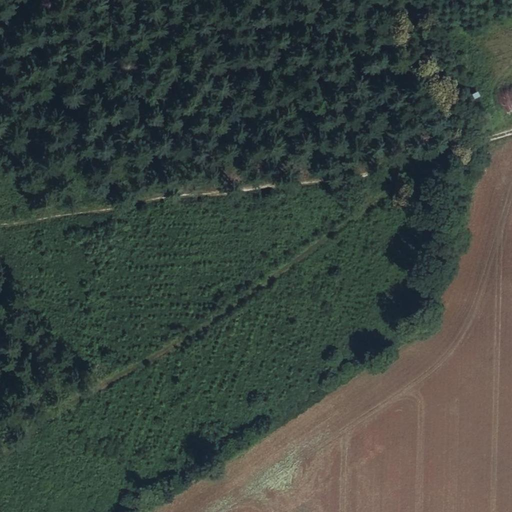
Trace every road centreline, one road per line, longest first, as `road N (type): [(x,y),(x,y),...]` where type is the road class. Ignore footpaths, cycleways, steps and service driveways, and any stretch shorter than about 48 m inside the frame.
road 1 (track): [(0,455),(38,417),(255,287),(403,182),(411,158)]
road 2 (track): [(476,138),(230,207),(0,225)]
road 3 (track): [(384,168),(388,117),(348,0)]
